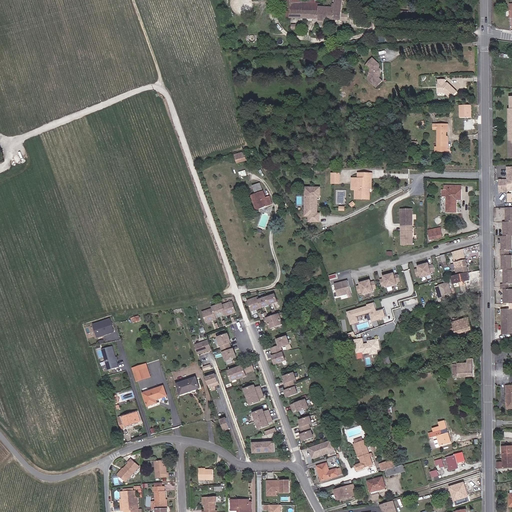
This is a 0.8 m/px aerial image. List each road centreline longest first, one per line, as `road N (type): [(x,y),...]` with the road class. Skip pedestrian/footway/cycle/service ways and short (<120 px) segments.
road 1 (track): [(238,295),(163,83),(7,143),(8,163),(0,168)]
road 2 (tertiary): [(489,511),(486,239)]
road 3 (tertiary): [(486,239),(484,33)]
road 4 (residential): [(296,467),(291,433),(238,295)]
road 5 (residential): [(486,239),(354,275)]
road 6 (unknown): [(486,176),(416,176),(388,203),(387,229)]
road 7 (tertiary): [(105,459),(46,477),(0,434)]
road 8 (tertiary): [(296,467),(242,466),(210,445),(181,439)]
road 9 (unknown): [(484,43),(398,49),(383,58),(384,74)]
